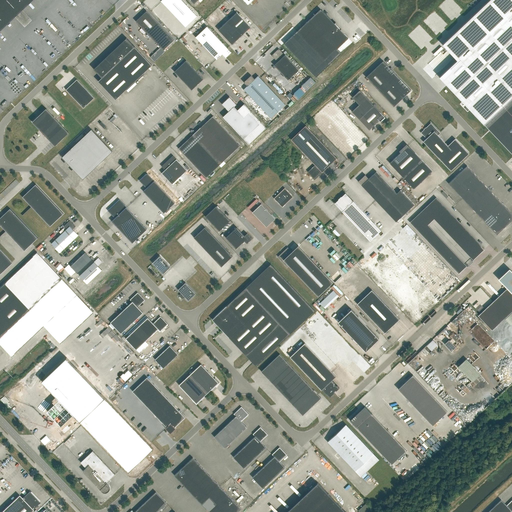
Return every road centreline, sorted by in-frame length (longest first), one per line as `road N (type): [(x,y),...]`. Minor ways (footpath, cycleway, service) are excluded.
road 1 (unclassified): [(511,245),(306,438),(299,440),(242,385)]
road 2 (unclassified): [(431,91),(187,320)]
road 3 (unclassified): [(83,212),(307,0)]
road 4 (unclassified): [(132,0),(8,116),(0,133)]
road 5 (unclassified): [(107,511),(242,385)]
road 6 (unclassified): [(187,320),(83,212)]
road 7 (tertiary): [(86,511),(0,419)]
road 8 (unclassified): [(431,91),(345,0)]
